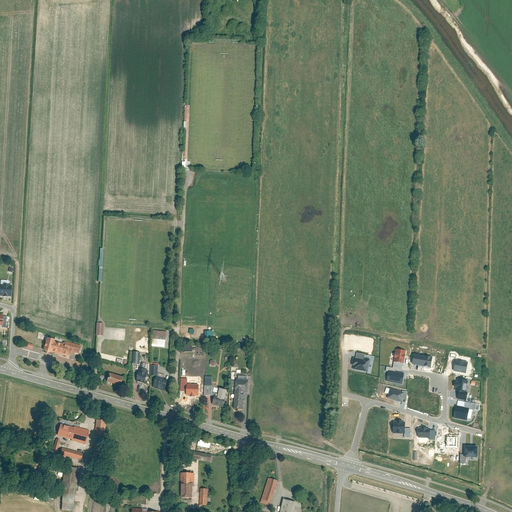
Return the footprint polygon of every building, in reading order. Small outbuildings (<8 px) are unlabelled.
[(1,282),(0,282),(0,296),(12,297),(12,286),(1,285),(1,282)] [(3,315),(0,315),(0,325),(2,326),(2,328),(8,328),(8,319),(3,319),(3,315)] [(165,348),(167,332),(153,331),(152,347),(165,348)] [(50,335),(40,332),(38,337),(32,335),(29,345),(38,347),(40,339),(45,341),(42,352),(49,354),(50,350),(70,356),(71,352),(79,354),(80,348),(66,344),(65,348),(56,346),(57,342),(49,340),(50,335)] [(406,352),(396,350),(394,362),(402,364),(404,364),(406,352)] [(132,365),(141,364),(140,352),(132,353),(132,365)] [(433,358),(414,355),(412,364),(431,368),(433,358)] [(355,358),(353,358),(351,366),(353,366),(353,369),(367,372),(370,361),(368,359),(364,359),(364,360),(355,358)] [(467,364),(456,361),(454,370),(465,373),(467,364)] [(395,372),(388,371),(386,382),(402,385),(404,374),(395,372)] [(146,375),(138,373),(136,381),(144,383),(146,375)] [(111,374),(109,383),(121,386),(124,377),(111,374)] [(157,376),(153,388),(165,392),(168,379),(157,376)] [(472,379),(455,376),(453,388),(456,389),(455,393),(466,394),(466,393),(470,393),(472,379)] [(243,392),(248,392),(248,381),(236,381),(235,409),(243,410),(243,392)] [(199,385),(186,385),(186,396),(189,396),(189,397),(195,397),(195,396),(198,396),(199,385)] [(223,407),(227,391),(219,389),(217,396),(215,396),(213,405),(223,407)] [(402,392),(390,389),(387,398),(401,402),(402,399),(404,393),(402,392)] [(465,403),(464,408),(469,409),(469,410),(474,411),(475,405),(465,403)] [(464,408),(455,406),(452,419),(466,422),(469,410),(469,409),(464,408)] [(396,422),(393,422),(393,433),(405,434),(405,429),(405,423),(402,422),(402,421),(396,421),(396,422)] [(60,424),(57,436),(71,440),(71,441),(85,445),(89,431),(74,427),(73,428),(60,424)] [(430,429),(419,429),(419,438),(429,438),(429,430),(430,429)] [(457,437),(446,437),(446,448),(457,448),(457,437)] [(94,443),(92,463),(100,464),(102,444),(94,443)] [(478,447),(464,447),(464,455),(464,458),(465,458),(477,458),(478,447)] [(83,453),(62,448),(60,455),(81,460),(83,453)] [(212,453),(194,451),(193,461),(211,463),(212,453)] [(74,504),(77,469),(65,468),(61,503),(74,504)] [(104,471),(90,469),(89,483),(102,485),(104,471)] [(193,497),(193,473),(183,473),(183,497),(193,497)] [(276,482),(267,479),(260,502),(269,505),(276,482)] [(295,511),(297,505),(284,501),(280,511),(270,511),(267,511),(295,511)]
